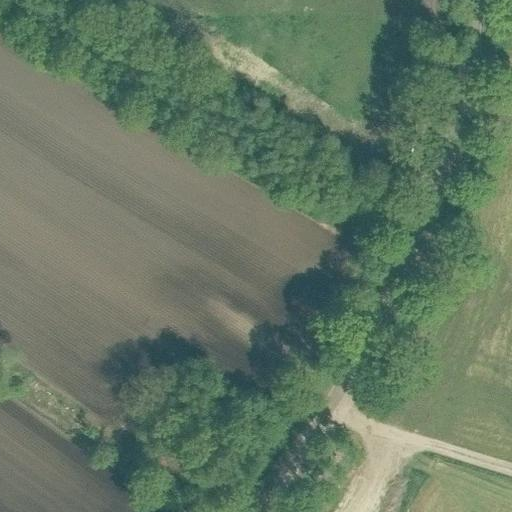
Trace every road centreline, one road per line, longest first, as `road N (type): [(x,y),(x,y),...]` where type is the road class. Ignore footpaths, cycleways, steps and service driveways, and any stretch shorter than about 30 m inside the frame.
road 1 (unclassified): [(257,511),(413,246),(437,189),(477,0)]
road 2 (track): [(511,469),(318,407),(278,356)]
